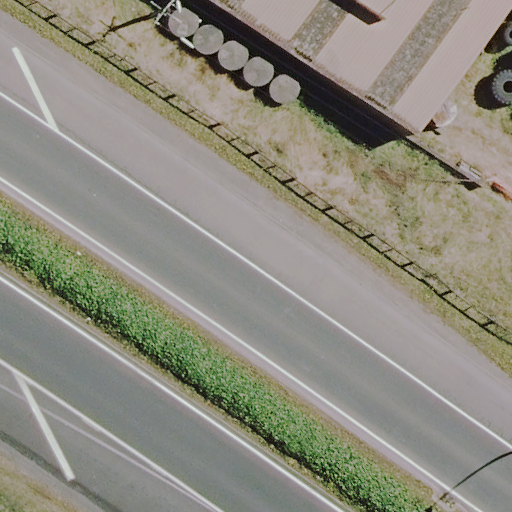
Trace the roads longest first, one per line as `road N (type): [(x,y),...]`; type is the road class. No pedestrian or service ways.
road 1 (trunk): [(0,151),(511,483)]
road 2 (trunk): [(229,511),(0,357)]
